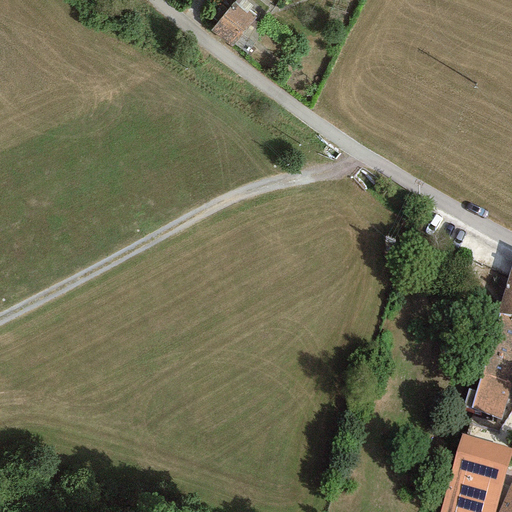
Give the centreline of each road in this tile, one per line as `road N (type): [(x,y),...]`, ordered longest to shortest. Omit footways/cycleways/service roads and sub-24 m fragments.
road 1 (track): [(511,243),(263,87),(157,0)]
road 2 (track): [(364,154),(246,188),(0,316)]
